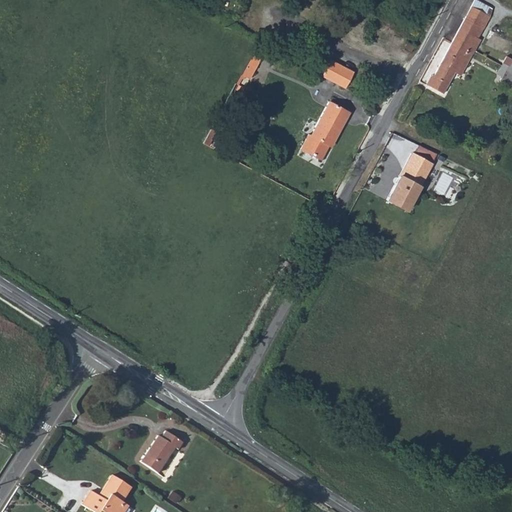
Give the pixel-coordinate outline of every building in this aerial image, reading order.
[(425,83),(442,92),(453,70),(459,73),(482,30),(476,27),(488,6),(476,0),(472,0),(434,74),(430,72),(425,83)] [(402,49),(409,52),(414,43),(406,40),(402,49)] [(243,72),(251,77),(262,58),(253,53),(243,72)] [(511,59),(505,55),(499,65),(511,71),(511,68),(511,59)] [(330,57),(321,73),(344,86),(353,69),(330,57)] [(511,71),(499,65),(497,70),(502,73),(498,80),(504,83),(511,71)] [(300,144),(320,155),(327,142),(329,143),(347,110),(328,100),(310,132),(307,131),(300,144)] [(385,198),(404,208),(433,156),(422,151),(419,157),(411,152),(385,198)] [(140,461),(156,472),(173,447),(176,449),(180,441),(165,431),(160,438),(157,436),(140,461)] [(80,504),(92,511),(96,511),(98,510),(101,511),(122,511),(127,505),(120,501),(129,487),(110,475),(97,495),(89,490),(80,504)]
